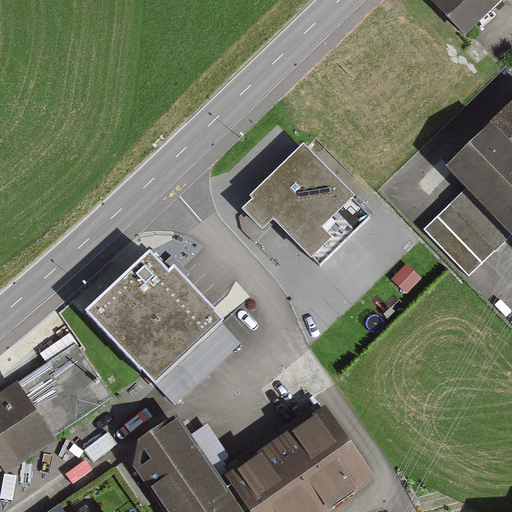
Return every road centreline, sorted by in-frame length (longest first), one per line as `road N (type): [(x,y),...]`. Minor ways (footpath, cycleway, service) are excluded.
road 1 (secondary): [(339,0),(0,316)]
road 2 (unknown): [(16,511),(290,320)]
road 3 (unknown): [(186,179),(290,320)]
